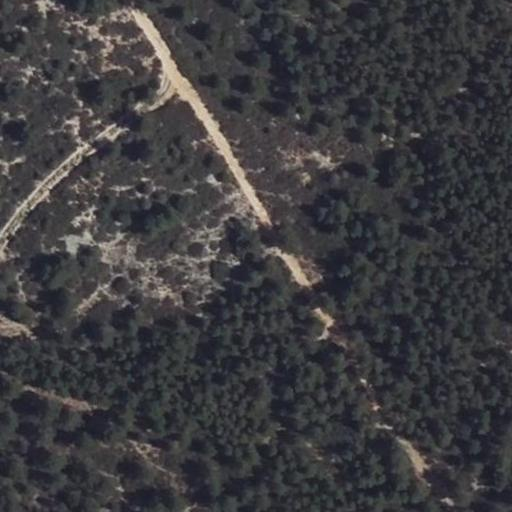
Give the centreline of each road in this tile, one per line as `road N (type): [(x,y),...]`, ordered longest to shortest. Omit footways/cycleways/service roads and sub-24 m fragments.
road 1 (track): [(450,511),(126,0)]
road 2 (track): [(178,80),(50,177),(0,245)]
